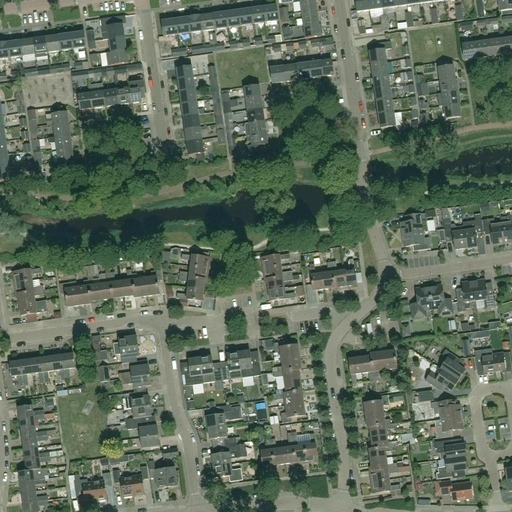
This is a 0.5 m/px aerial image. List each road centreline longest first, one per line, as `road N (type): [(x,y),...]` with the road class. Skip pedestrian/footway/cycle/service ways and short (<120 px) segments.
road 1 (residential): [(384,276),(362,183),(339,0)]
road 2 (unclassified): [(343,510),(332,349),(363,310)]
road 3 (unclassified): [(197,511),(160,319)]
road 4 (unclassified): [(0,339),(160,319)]
road 5 (residential): [(166,156),(143,0)]
road 6 (residential): [(384,276),(511,261)]
